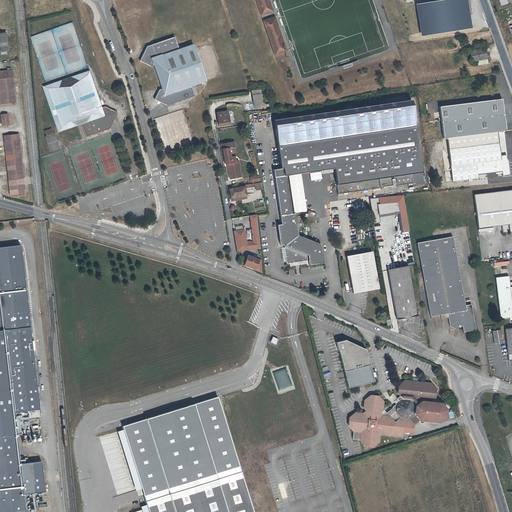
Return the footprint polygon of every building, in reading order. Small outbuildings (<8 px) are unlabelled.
[(268,0),(254,0),(260,16),(273,12),(268,0)] [(416,4),(421,36),(471,29),(467,0),(445,0),(434,2),(416,4)] [(434,0),(434,2),(444,0),(467,0),(469,15),(471,15),(469,0),(434,0)] [(88,7),(70,14),(90,63),(107,57),(88,7)] [(274,16),(262,21),(274,56),(287,52),(274,16)] [(0,33),(0,51),(8,51),(6,33),(0,33)] [(150,66),(151,65),(149,59),(177,49),(173,37),(146,47),(143,52),(139,61),(150,66)] [(154,99),(167,105),(194,96),(191,87),(200,85),(205,82),(199,67),(192,45),(177,49),(149,59),(151,65),(154,74),(158,87),(159,90),(158,90),(154,99)] [(487,60),(485,49),(470,52),(472,62),(487,60)] [(16,101),(12,69),(0,69),(0,94),(1,103),(16,101)] [(90,71),(71,78),(71,79),(62,82),(62,81),(43,87),(52,114),(59,133),(82,126),(86,138),(110,130),(118,114),(105,108),(103,109),(90,71)] [(252,96),(253,106),(263,104),(262,94),(252,96)] [(501,99),(439,108),(443,139),(505,131),(501,99)] [(411,107),(272,127),(275,147),(414,127),(411,107)] [(226,111),(216,113),(216,115),(218,126),(229,124),(227,114),(226,111)] [(400,187),(407,186),(411,185),(412,187),(422,185),(414,127),(275,147),(279,170),(272,171),(274,180),(281,227),(277,228),(280,246),(280,247),(282,248),(283,248),(283,249),(283,250),(285,264),(286,265),(287,265),(288,265),(307,263),(308,267),(323,265),(320,247),(298,237),(294,215),(292,215),(291,210),(285,179),(333,172),(337,197),(400,187)] [(25,195),(19,135),(4,137),(10,196),(25,195)] [(500,156),(499,144),(449,150),(453,181),(478,178),(478,175),(502,172),(503,176),(510,175),(508,162),(507,159),(506,155),(500,156)] [(230,157),(230,156),(229,148),(223,149),(225,164),(228,164),(230,163),(231,163),(230,157)] [(229,174),(230,179),(241,177),(239,161),(236,162),(235,161),(234,156),(230,157),(231,163),(230,163),(232,173),(229,174)] [(246,199),(245,189),(244,189),(244,187),(229,189),(231,197),(233,197),(233,201),(246,199)] [(508,226),(509,233),(511,233),(511,191),(489,194),(474,196),(478,229),(493,228),(508,226)] [(379,214),(398,213),(398,202),(379,204),(379,199),(351,200),(352,214),(370,213),(371,223),(379,222),(379,214)] [(259,249),(256,215),(249,216),(252,241),(246,242),(244,229),(233,231),(236,252),(259,249)] [(433,316),(440,315),(446,314),(447,317),(449,327),(456,329),(456,328),(457,327),(458,325),(460,326),(461,326),(462,332),(475,330),(470,304),(464,305),(452,237),(442,239),(422,242),(416,243),(429,317),(433,316)] [(0,511),(26,511),(24,492),(46,490),(43,461),(20,463),(15,411),(41,408),(24,246),(0,248),(0,511)] [(378,288),(371,251),(346,255),(350,281),(352,292),(378,288)] [(242,267),(262,274),(261,260),(255,258),(248,256),(247,256),(246,256),(242,267)] [(407,265),(401,266),(394,267),(387,269),(396,319),(416,315),(407,265)] [(511,286),(509,287),(508,276),(495,277),(498,303),(511,301),(511,310),(511,286)] [(511,310),(511,301),(498,303),(500,318),(511,316),(511,310)] [(502,342),(500,330),(493,331),(495,343),(502,342)] [(345,340),(336,342),(349,388),(374,382),(366,350),(345,340)] [(351,418),(350,426),(355,432),(354,439),(360,439),(365,445),(373,446),(380,441),(380,434),(403,436),(403,431),(413,432),(414,423),(419,419),(439,421),(445,416),(446,408),(441,402),(440,402),(435,396),(436,390),(430,383),(404,380),(398,384),(398,393),(400,396),(397,398),(399,401),(397,404),(392,407),(393,408),(387,412),(386,412),(381,416),(379,417),(376,415),(383,410),(383,404),(378,397),(370,396),(365,400),(365,409),(369,414),(366,416),(365,414),(357,413),(351,418)] [(138,490),(142,503),(239,473),(215,397),(123,426),(125,433),(101,441),(119,496),(138,490)] [(142,503),(144,511),(251,511),(239,473),(142,503)]
